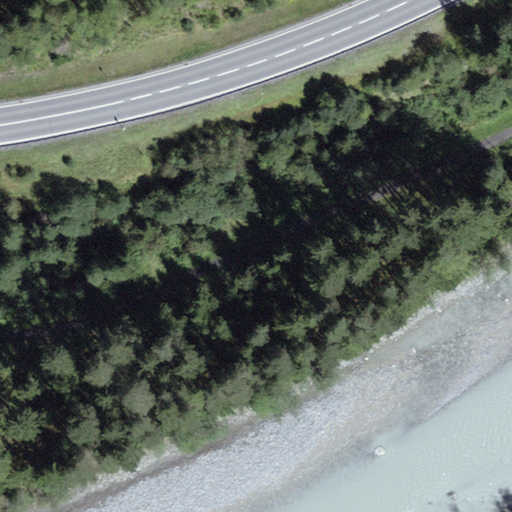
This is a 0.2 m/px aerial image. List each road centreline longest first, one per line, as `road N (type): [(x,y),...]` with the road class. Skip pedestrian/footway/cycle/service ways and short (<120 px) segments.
road 1 (track): [(0,329),(158,288),(511,127)]
road 2 (primary): [(407,0),(247,64),(0,124)]
